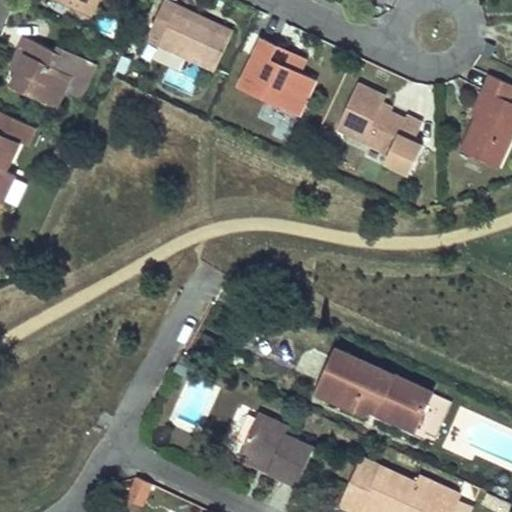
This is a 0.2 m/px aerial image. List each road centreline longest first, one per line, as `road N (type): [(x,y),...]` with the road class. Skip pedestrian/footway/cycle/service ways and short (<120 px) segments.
road 1 (residential): [(112,437),(203,280)]
road 2 (residential): [(112,437),(266,511)]
road 3 (residential): [(399,49),(419,67),(457,63),(473,28),(455,0)]
road 4 (residential): [(283,0),(399,49)]
